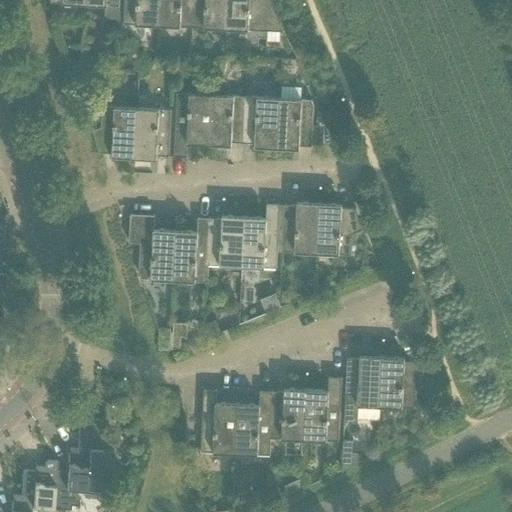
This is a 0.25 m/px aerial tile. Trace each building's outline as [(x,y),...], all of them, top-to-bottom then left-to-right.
[(125,0),(124,23),(158,25),(159,0),(125,0)] [(159,0),(158,25),(192,27),(193,0),(159,0)] [(193,0),(192,27),(226,28),(227,0),(193,0)] [(227,0),(226,28),(284,31),(271,0),(227,0)] [(84,55),(84,66),(99,67),(100,55),(84,55)] [(210,144),(212,94),(178,92),(174,156),(187,156),(188,143),(210,144)] [(246,96),(212,94),(210,144),(232,145),(232,142),(244,142),(246,96)] [(280,98),(246,96),(244,142),(255,143),(255,146),(278,148),(280,98)] [(312,99),(280,98),(278,148),(300,149),(300,145),(312,146),(314,105),(312,99)] [(112,156),(135,157),(138,107),(103,105),(102,127),(93,130),(100,152),(113,153),(112,156)] [(138,107),(135,157),(157,158),(157,155),(170,156),(172,109),(138,107)] [(283,251),(317,253),(320,202),(297,201),(297,205),(285,204),(283,251)] [(320,202),(317,253),(352,254),(353,233),(365,228),(356,208),(342,207),(342,204),(320,202)] [(245,216),(242,266),(277,268),(278,250),(283,251),(285,204),(280,204),(267,203),(267,217),(245,216)] [(142,278),(174,280),(176,230),(155,228),(155,215),(131,213),(129,242),(141,243),(139,271),(142,278)] [(8,216),(0,215),(0,255),(6,255),(8,216)] [(211,218),(208,281),(209,264),(242,266),(245,216),(223,215),(222,218),(211,218)] [(174,280),(208,281),(211,218),(198,217),(198,231),(176,230),(174,280)] [(281,290),(281,302),(290,302),(291,290),(281,290)] [(215,319),(205,324),(210,335),(220,330),(215,319)] [(159,328),(158,350),(170,350),(170,345),(171,330),(171,328),(159,328)] [(172,336),(172,349),(176,349),(180,347),(180,336),(172,336)] [(360,358),(347,357),(344,420),(358,421),(358,405),(380,406),(383,356),(360,355),(360,358)] [(383,356),(380,406),(415,408),(416,386),(427,382),(419,361),(405,360),(405,357),(383,356)] [(328,390),(307,389),(304,439),(339,441),(342,377),(329,376),(328,390)] [(273,391),(271,437),(304,439),(307,389),(284,388),(284,391),(273,391)] [(201,451),(236,453),(238,403),(216,402),(217,389),(204,389),(201,451)] [(236,453),(270,454),(271,437),(273,391),(260,390),(260,404),(238,403),(236,453)] [(78,422),(76,447),(77,447),(90,448),(87,490),(105,491),(106,471),(111,471),(112,449),(108,449),(109,433),(102,432),(103,420),(103,419),(91,418),(91,423),(78,422)] [(67,469),(56,469),(53,508),(70,509),(71,504),(78,505),(78,497),(74,493),(71,493),(71,489),(87,490),(90,448),(77,447),(76,447),(69,446),(67,469)] [(342,470),(356,464),(357,454),(342,453),(342,470)] [(22,469),(20,494),(21,494),(34,495),(32,511),(41,511),(37,511),(38,507),(39,507),(53,508),(56,469),(57,461),(47,460),(46,465),(35,465),(34,470),(22,469)] [(300,479),(285,486),(290,495),(300,490),(300,479)] [(20,494),(12,493),(10,511),(32,511),(34,495),(21,494),(20,494)]
